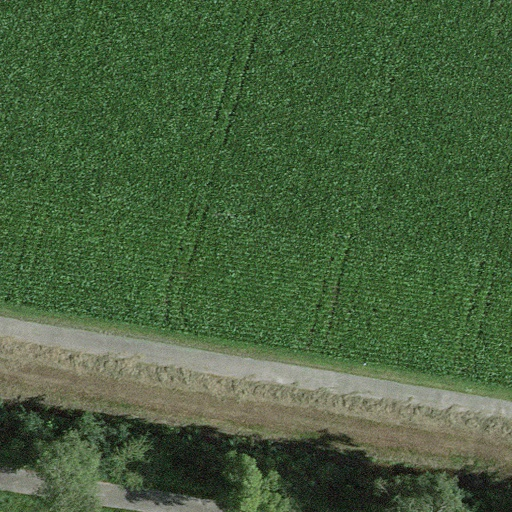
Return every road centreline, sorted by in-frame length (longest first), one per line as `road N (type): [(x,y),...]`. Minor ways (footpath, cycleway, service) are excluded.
road 1 (track): [(0,318),(511,405)]
road 2 (track): [(222,511),(0,476)]
